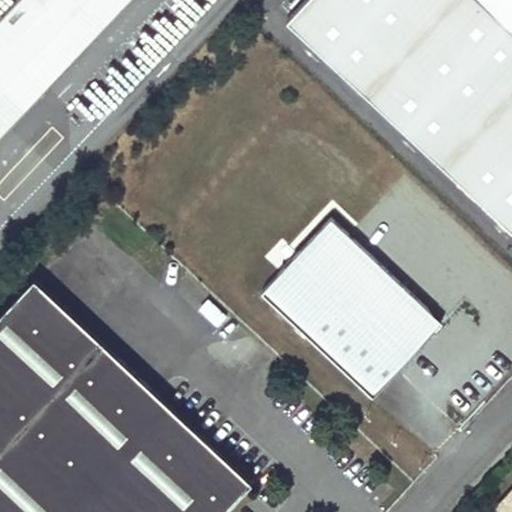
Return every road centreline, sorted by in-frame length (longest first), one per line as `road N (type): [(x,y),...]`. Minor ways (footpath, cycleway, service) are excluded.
road 1 (unknown): [(382,511),(82,242)]
road 2 (unknown): [(511,259),(265,23),(265,0)]
road 3 (unclassified): [(416,511),(511,410)]
